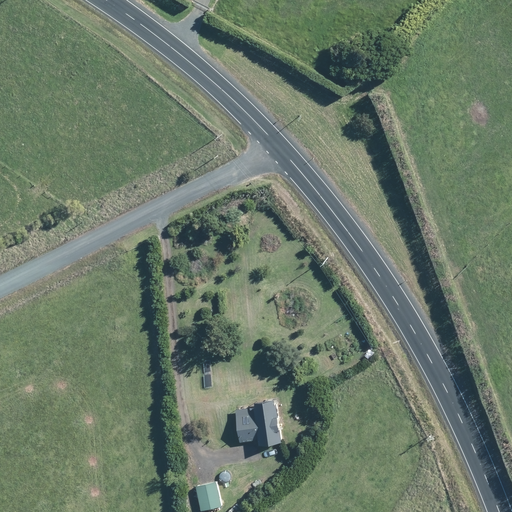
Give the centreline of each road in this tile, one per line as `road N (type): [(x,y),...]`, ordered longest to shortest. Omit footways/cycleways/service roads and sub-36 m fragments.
road 1 (tertiary): [(279,148),(378,272),(415,333),(499,511)]
road 2 (unclassified): [(279,148),(0,287)]
road 3 (tertiary): [(107,0),(197,68),(279,148)]
